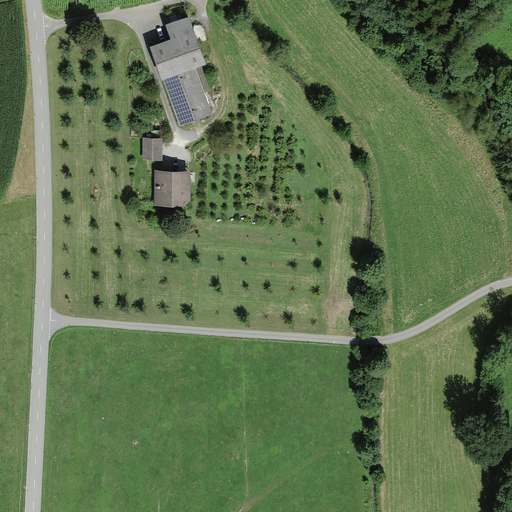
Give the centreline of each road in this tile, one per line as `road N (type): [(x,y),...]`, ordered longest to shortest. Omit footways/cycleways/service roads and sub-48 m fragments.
road 1 (unclassified): [(42,318),(380,340),(511,280)]
road 2 (tertiary): [(42,318),(32,0)]
road 3 (tertiary): [(32,511),(42,318)]
road 4 (track): [(175,0),(36,26)]
